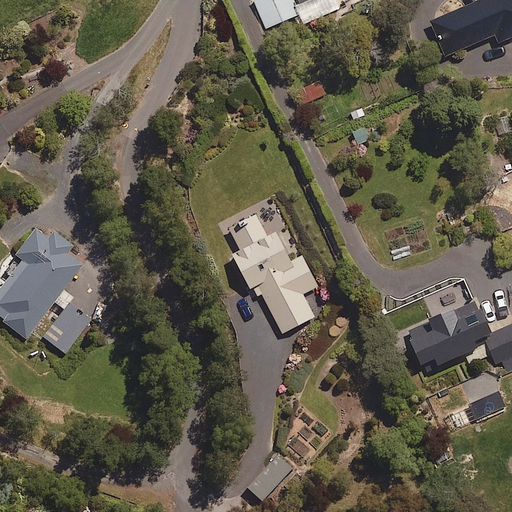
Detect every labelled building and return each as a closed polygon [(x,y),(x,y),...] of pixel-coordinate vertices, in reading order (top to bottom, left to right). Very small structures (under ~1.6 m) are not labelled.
[(299,15),(292,0),(254,0),(266,29),(299,15)] [(511,0),(486,0),(433,23),(447,57),(494,37),(503,47),(508,59),(511,58),(511,0)] [(295,249),(274,206),(230,228),(241,250),(233,254),(255,297),(263,294),(283,334),(315,318),(303,295),(318,287),(303,257),(291,262),(287,253),(295,249)] [(48,242),(36,232),(17,257),(23,262),(0,291),(0,319),(27,340),(84,267),(68,255),(74,247),(55,233),(48,242)] [(92,321),(69,302),(42,336),(65,354),(92,321)] [(475,343),(487,338),(497,365),(502,363),(507,376),(511,373),(511,322),(491,331),(484,312),(463,320),(459,309),(408,329),(425,372),(478,351),(475,343)] [(505,409),(499,394),(470,405),(476,420),(505,409)] [(293,469),(278,456),(249,489),(264,502),(293,469)]
